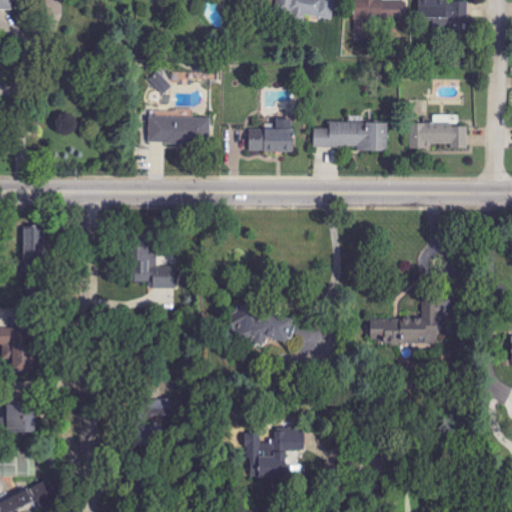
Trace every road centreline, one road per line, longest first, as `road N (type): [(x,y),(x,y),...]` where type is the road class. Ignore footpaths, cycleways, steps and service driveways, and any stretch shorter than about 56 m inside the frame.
road 1 (tertiary): [(0,192),(511,194)]
road 2 (residential): [(88,511),(90,194)]
road 3 (residential): [(494,195),(496,0)]
